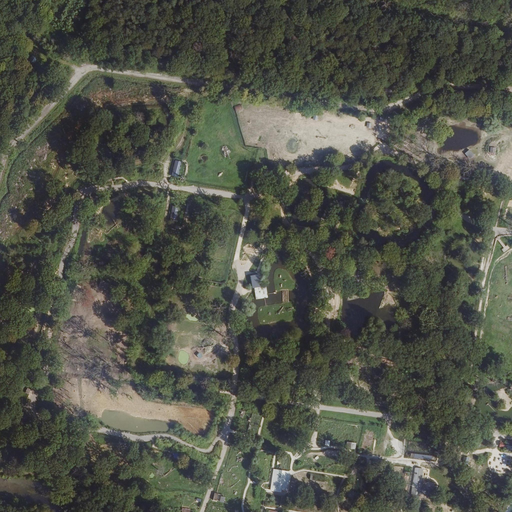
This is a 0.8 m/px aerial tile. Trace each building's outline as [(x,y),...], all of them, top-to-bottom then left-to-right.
[(110,290),(111,283),(101,281),(99,288),(110,290)] [(264,286),(252,288),(254,300),(266,298),(264,286)] [(500,441),(499,447),(511,450),(511,440),(509,440),(508,443),(500,441)] [(415,467),(411,493),(420,495),(423,468),(415,467)] [(273,469),(271,489),(265,488),(264,491),(281,493),(281,490),(288,491),(290,470),(273,469)]
